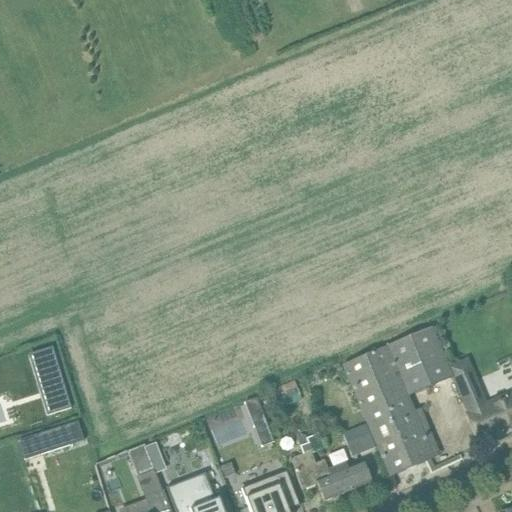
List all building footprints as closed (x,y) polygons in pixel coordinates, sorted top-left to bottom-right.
[(342,366),(381,459),(389,477),(434,458),(407,396),(452,377),(431,328),(342,366)] [(71,408),(53,348),(30,355),(49,415),(71,408)] [(467,415),(469,420),(477,439),(511,423),(511,394),(486,405),(480,389),(474,391),(463,366),(451,371),(470,414),(467,415)] [(280,410),(302,400),(294,381),(271,391),(274,398),(280,410)] [(34,436),(40,456),(84,442),(77,422),(34,436)] [(266,423),(254,428),(261,447),(274,443),(266,423)] [(363,425),(343,434),(354,458),(374,449),(363,425)] [(325,449),(320,434),(306,439),(306,436),(303,437),(306,445),(300,447),(302,454),(290,459),(302,491),(317,485),(324,502),(371,483),(363,465),(347,470),(345,465),(328,471),(323,458),(315,461),(312,454),(325,449)] [(166,470),(155,444),(145,448),(155,475),(166,470)] [(230,464),(220,469),(225,480),(235,476),(230,464)] [(285,472),(241,489),(249,511),(288,511),(284,500),(294,496),(295,496),(286,471),(285,472)] [(185,482),(167,489),(175,511),(222,511),(218,501),(215,502),(211,493),(192,500),(185,482)] [(169,511),(163,494),(149,499),(153,507),(140,511),(169,511)]
